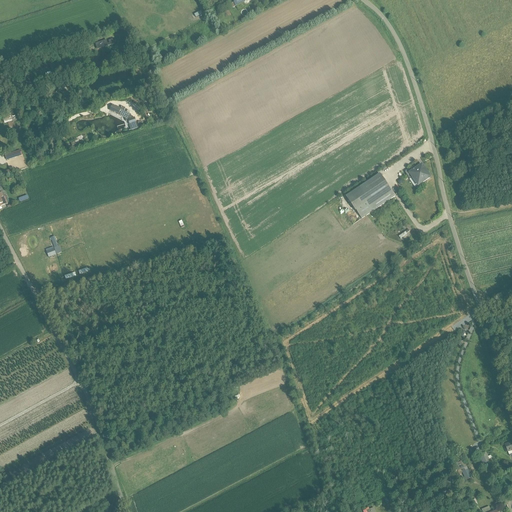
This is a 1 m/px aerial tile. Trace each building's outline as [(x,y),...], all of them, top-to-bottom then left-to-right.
[(106,40),(95,44),(97,50),(114,44),(112,40),(109,41),(109,43),(107,44),(106,40)] [(112,105),(109,111),(114,113),(118,114),(118,115),(125,119),(126,121),(128,121),(129,125),(130,130),(128,130),(129,131),(138,128),(135,117),(132,118),(131,115),(124,111),(125,108),(122,107),(121,108),(117,106),(117,107),(112,105)] [(78,137),(74,139),(77,146),(84,142),(81,135),(79,136),(79,137),(78,137)] [(20,150),(5,155),(6,160),(22,155),(20,150)] [(405,173),(409,179),(411,178),(417,187),(430,178),(422,165),(416,169),(414,167),(405,173)] [(346,197),(362,219),(395,197),(380,174),(346,197)] [(399,188),(404,183),(399,178),(394,183),(399,188)] [(3,192),(0,193),(0,206),(10,202),(4,189),(2,190),(3,192)] [(57,255),(62,253),(59,246),(58,246),(56,242),(54,236),(50,238),(50,239),(51,241),(51,240),(54,248),(57,255)] [(49,258),(56,255),(53,248),(53,247),(46,250),(46,251),(49,258)] [(480,458),(476,460),(480,468),(483,467),(490,464),(485,452),(479,455),(480,458)] [(467,462),(465,463),(462,458),(460,460),(461,462),(457,463),(460,468),(457,470),(459,475),(468,470),(466,465),(468,464),(467,462)] [(434,482),(441,478),(438,473),(431,477),(434,482)] [(422,482),(426,490),(433,486),(433,485),(433,484),(430,478),(422,482)] [(419,481),(413,485),(418,492),(423,489),(419,481)]
